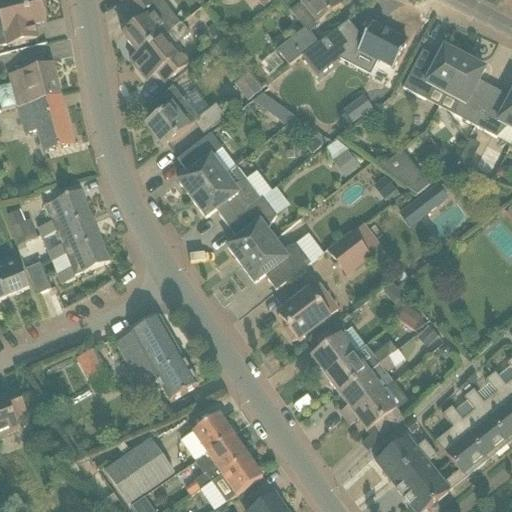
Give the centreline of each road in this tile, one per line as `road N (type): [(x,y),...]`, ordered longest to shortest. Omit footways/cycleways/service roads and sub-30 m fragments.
road 1 (tertiary): [(177,287),(120,181),(81,0)]
road 2 (tertiary): [(337,511),(177,287)]
road 3 (unclassified): [(0,357),(177,287)]
